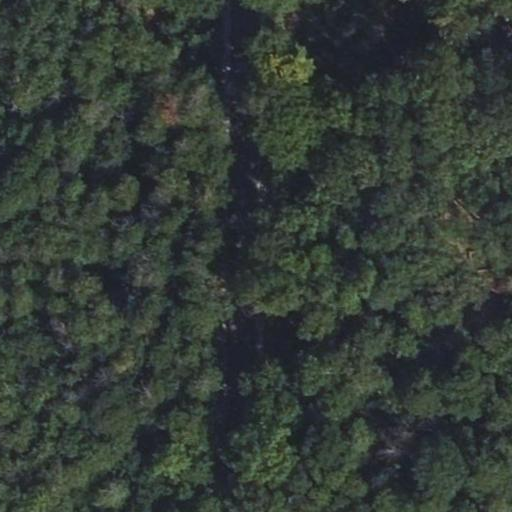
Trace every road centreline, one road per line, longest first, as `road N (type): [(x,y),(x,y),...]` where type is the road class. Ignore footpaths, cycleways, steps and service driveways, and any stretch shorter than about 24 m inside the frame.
road 1 (secondary): [(237,511),(242,0)]
road 2 (unknown): [(17,0),(0,236)]
